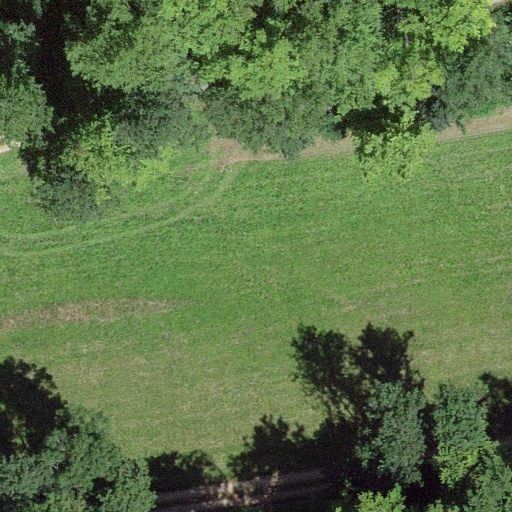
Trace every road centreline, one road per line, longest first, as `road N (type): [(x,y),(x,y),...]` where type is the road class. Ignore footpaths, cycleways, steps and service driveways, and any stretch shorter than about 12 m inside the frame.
road 1 (track): [(0,145),(470,0)]
road 2 (track): [(73,511),(260,489),(511,443)]
